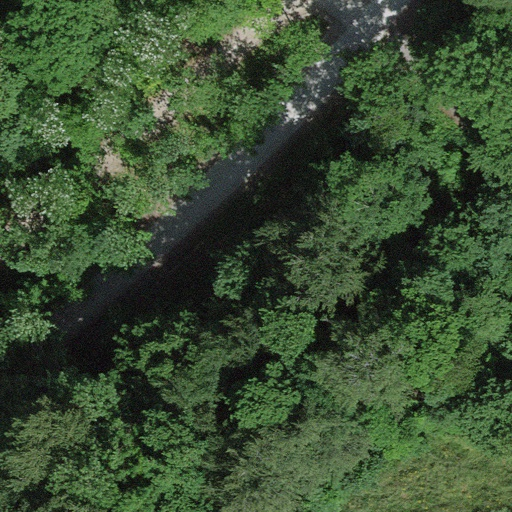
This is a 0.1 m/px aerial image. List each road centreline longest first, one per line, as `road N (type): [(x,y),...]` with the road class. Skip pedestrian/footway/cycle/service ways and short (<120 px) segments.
road 1 (unclassified): [(0,387),(67,334),(301,109),(395,0)]
road 2 (track): [(370,29),(469,114),(511,163)]
